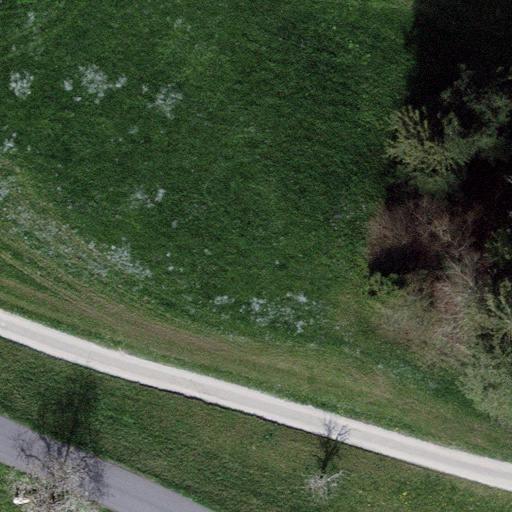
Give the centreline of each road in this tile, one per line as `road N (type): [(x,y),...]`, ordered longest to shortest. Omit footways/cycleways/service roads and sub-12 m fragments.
road 1 (track): [(0,321),(188,384),(511,475)]
road 2 (unclassified): [(0,437),(160,511)]
